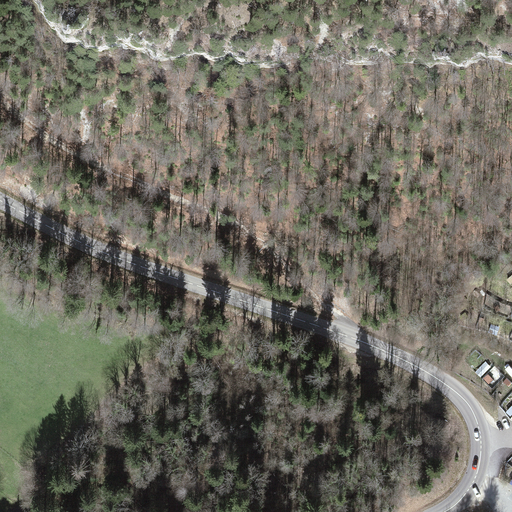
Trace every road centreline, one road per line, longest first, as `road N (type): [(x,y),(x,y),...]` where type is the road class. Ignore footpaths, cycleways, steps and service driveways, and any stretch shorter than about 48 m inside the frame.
road 1 (tertiary): [(0,200),(120,259),(355,338),(443,383),(471,410),(481,445),(477,473),(443,511)]
road 2 (track): [(355,338),(250,234),(74,149),(0,83)]
road 3 (track): [(250,234),(402,232)]
